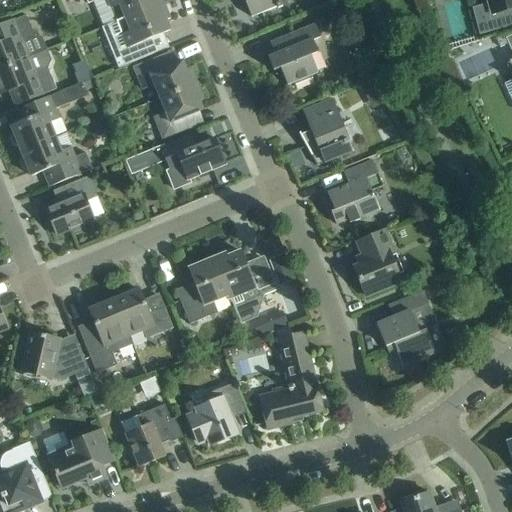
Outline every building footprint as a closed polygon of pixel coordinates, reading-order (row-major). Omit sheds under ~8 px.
[(107,0),(116,22),(163,2),(162,0),(86,0),(88,4),(97,0),(107,0)] [(245,0),(247,2),(245,3),(251,17),(270,10),(277,7),(278,9),(282,7),(280,2),(279,3),(277,0),(245,0)] [(511,0),(487,0),(490,10),(475,14),(480,34),(511,24),(511,19),(509,9),(511,8),(511,0)] [(163,2),(116,22),(126,47),(112,53),(118,68),(136,61),(154,54),(148,39),(170,30),(166,20),(170,19),(163,2)] [(0,69),(28,58),(22,42),(35,37),(26,15),(0,25),(0,69)] [(273,71),(281,68),(287,85),(293,82),(295,85),(312,78),(311,75),(317,73),(310,56),(317,53),(312,41),(320,38),(315,25),(270,42),(275,55),(268,58),(273,71)] [(505,35),(495,38),(500,48),(509,44),(507,39),(505,35)] [(160,99),(197,84),(190,68),(186,70),(183,61),(172,66),(167,55),(134,68),(143,91),(154,86),(160,99)] [(35,73),(28,58),(0,69),(0,94),(14,89),(20,104),(56,89),(47,68),(35,73)] [(372,82),(361,88),(366,96),(376,90),(372,82)] [(197,84),(160,99),(165,112),(154,117),(163,139),(191,128),(186,117),(202,110),(199,102),(204,100),(197,84)] [(21,151),(55,137),(49,123),(60,119),(56,109),(68,104),(63,91),(17,110),(17,111),(34,104),(38,115),(11,126),(21,151)] [(310,131),(301,135),(300,133),(299,134),(317,166),(353,151),(333,115),(338,113),(332,99),(303,111),(310,131)] [(187,135),(125,160),(131,175),(166,161),(170,170),(167,172),(174,190),(190,183),(188,179),(225,164),(214,139),(192,148),(187,137),(191,135),(190,134),(187,135)] [(55,137),(21,151),(31,176),(54,167),(60,181),(48,186),(48,187),(92,170),(85,153),(75,157),(71,147),(61,151),(55,137)] [(327,193),(334,210),(330,211),(336,225),(348,220),(349,223),(379,211),(371,191),(382,186),(372,161),(343,173),(348,185),(327,193)] [(58,205),(46,210),(48,216),(44,226),(54,230),(56,236),(94,220),(86,201),(94,197),(97,191),(90,176),(53,191),(53,192),(56,191),(60,201),(58,205)] [(355,241),(364,262),(353,267),(366,297),(401,283),(389,253),(394,251),(385,229),(355,241)] [(240,251),(216,261),(215,262),(229,295),(228,295),(230,299),(240,322),(254,315),(262,296),(278,289),(265,260),(247,268),(240,251)] [(215,262),(216,261),(214,258),(189,269),(195,285),(177,293),(190,324),(218,313),(213,302),(228,295),(229,295),(215,262)] [(282,263),(272,267),(275,273),(281,276),(287,274),(282,263)] [(113,299),(129,336),(142,331),(146,339),(150,338),(155,350),(178,341),(160,297),(144,304),(138,289),(113,299)] [(423,292),(388,307),(393,318),(377,325),(388,353),(396,350),(402,366),(435,353),(426,330),(437,326),(436,325),(418,332),(410,312),(428,305),(423,292)] [(491,298),(487,302),(489,308),(495,309),(499,304),(497,299),(491,298)] [(129,336),(113,299),(89,309),(99,335),(83,342),(96,374),(116,366),(111,353),(118,351),(115,342),(129,336)] [(75,375),(88,369),(85,362),(78,344),(65,349),(58,347),(59,341),(45,338),(45,336),(31,333),(26,352),(22,372),(50,378),(51,377),(60,379),(74,374),(75,375)] [(303,333),(277,340),(289,387),(276,390),(277,393),(259,397),(268,430),(292,424),(291,419),(323,412),(303,333)] [(180,351),(178,359),(180,365),(193,360),(188,348),(180,351)] [(196,439),(205,435),(210,446),(238,434),(228,407),(242,402),(234,383),(206,394),(210,403),(195,409),(195,411),(186,414),(196,439)] [(121,423),(136,460),(139,467),(165,456),(160,444),(169,441),(169,442),(182,436),(175,418),(170,420),(164,405),(121,423)] [(24,426),(28,436),(34,438),(40,435),(42,429),(38,420),(32,418),(27,421),(24,426)] [(73,446),(48,457),(61,488),(86,478),(88,484),(106,477),(102,466),(114,461),(102,430),(71,443),(73,446)] [(0,475),(0,507),(1,511),(15,511),(25,508),(27,503),(36,500),(37,503),(40,502),(39,497),(49,493),(51,498),(52,497),(29,442),(12,450),(1,472),(2,474),(0,475)] [(379,511),(389,511),(386,493),(376,495),(379,511)] [(461,511),(461,510),(455,511),(444,511),(444,509),(436,511),(429,493),(412,498),(413,501),(401,505),(403,511),(461,511)]
